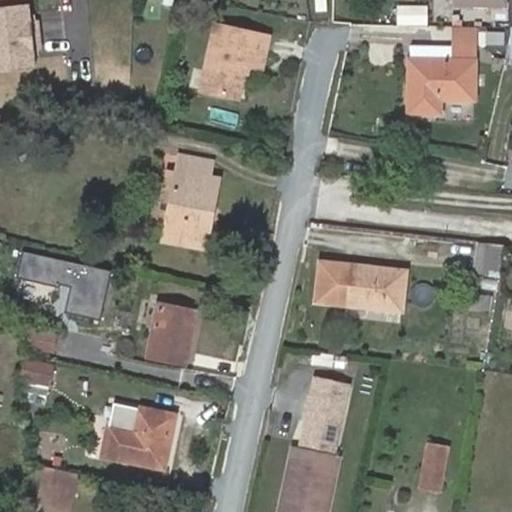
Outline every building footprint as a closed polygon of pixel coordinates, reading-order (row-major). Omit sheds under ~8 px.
[(23,5),(0,8),(0,69),(29,66),(27,49),(36,49),(32,18),(25,19),(23,5)] [(256,71),(258,63),(264,64),(272,33),(220,23),(205,86),(245,94),(251,70),(256,71)] [(406,42),(404,58),(402,109),(435,110),(435,97),(467,97),(469,60),(470,43),(406,42)] [(23,117),(0,115),(0,135),(22,137),(23,117)] [(166,202),(161,224),(207,235),(218,170),(206,169),(209,150),(176,145),(173,160),(158,156),(150,199),(166,202)] [(468,273),(494,276),(499,246),(473,243),(468,273)] [(111,272),(22,251),(16,277),(70,290),(65,312),(99,320),(111,272)] [(400,274),(345,269),(340,310),(395,315),(400,274)] [(461,292),(459,305),(475,307),(477,295),(461,292)] [(156,294),(143,347),(182,355),(194,302),(156,294)] [(488,310),(490,297),(477,295),(475,307),(488,310)] [(53,329),(23,322),(19,339),(49,346),(53,329)] [(48,362),(23,357),(20,374),(45,379),(48,362)] [(301,363),(289,361),(288,375),(299,376),(301,363)] [(313,384),(309,402),(338,408),(342,390),(313,384)] [(160,457),(172,405),(134,398),(129,422),(105,417),(99,444),(122,449),(160,457)] [(309,402),(304,426),(333,432),(338,408),(309,402)] [(327,459),(330,443),(333,432),(304,426),(299,453),(289,451),(278,502),(275,511),(322,511),(333,461),(327,459)] [(428,443),(419,488),(440,492),(448,447),(428,443)] [(35,502),(64,506),(68,484),(72,463),(42,458),(39,479),(35,502)]
